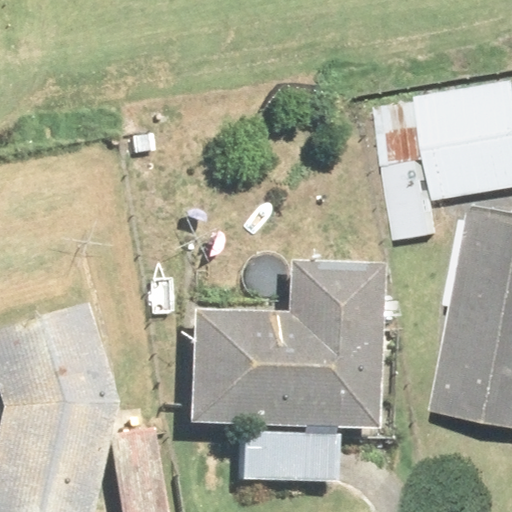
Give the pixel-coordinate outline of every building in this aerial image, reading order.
[(435,205),(511,193),(511,86),(385,107),(407,246),(441,241),(435,205)] [(511,221),(475,216),(446,410),(511,419),(511,221)] [(245,488),(344,492),(346,433),(374,434),(381,272),(285,268),(283,322),(194,318),(190,426),(247,428),(245,488)] [(0,511),(91,511),(106,432),(87,317),(0,327),(0,511)] [(159,511),(148,435),(106,441),(116,511),(159,511)]
